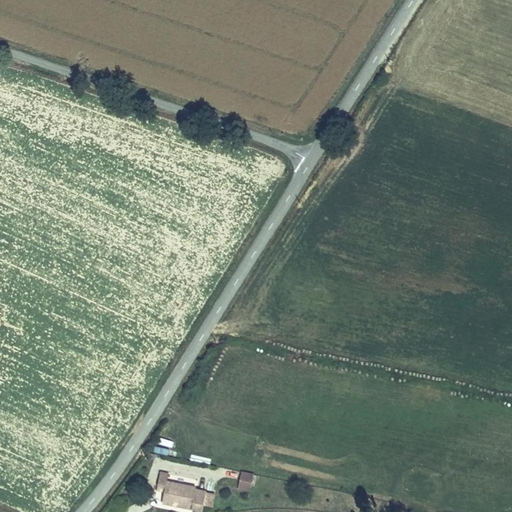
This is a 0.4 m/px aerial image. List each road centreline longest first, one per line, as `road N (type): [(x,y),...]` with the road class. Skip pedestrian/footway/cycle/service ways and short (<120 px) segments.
road 1 (tertiary): [(82,511),(158,408),(312,160)]
road 2 (unclassified): [(312,160),(0,48)]
road 3 (tertiary): [(312,160),(413,0)]
